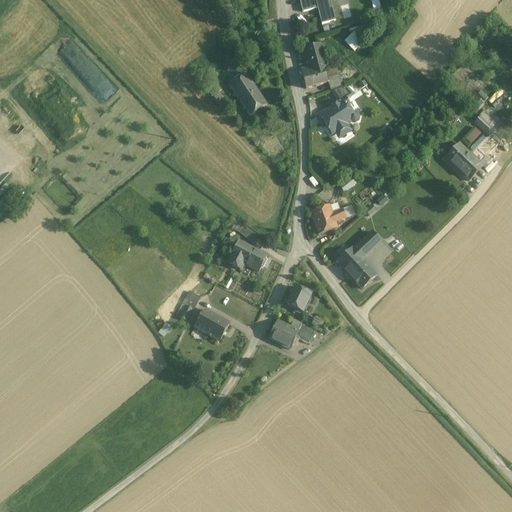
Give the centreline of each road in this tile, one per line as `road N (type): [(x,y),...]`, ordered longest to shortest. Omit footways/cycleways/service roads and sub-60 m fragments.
road 1 (residential): [(87,511),(188,434),(233,383),(300,235)]
road 2 (residential): [(300,235),(359,313),(511,471)]
road 3 (residential): [(300,235),(307,135),(285,0)]
